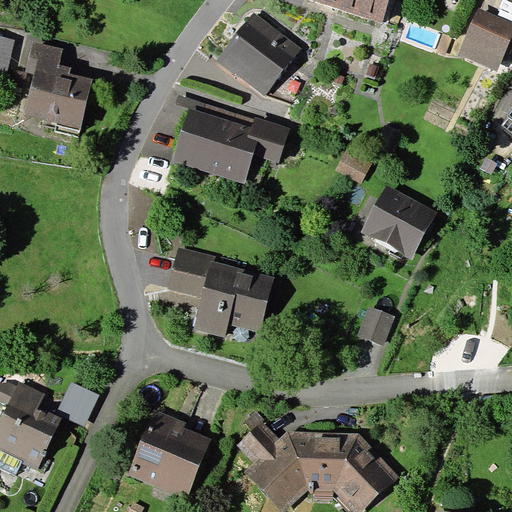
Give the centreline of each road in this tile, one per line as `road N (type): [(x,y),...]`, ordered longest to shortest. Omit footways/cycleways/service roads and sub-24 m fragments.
road 1 (residential): [(227,0),(174,70),(130,165),(123,243),(144,346),(215,380),(294,391),(511,380)]
road 2 (track): [(67,511),(144,346)]
